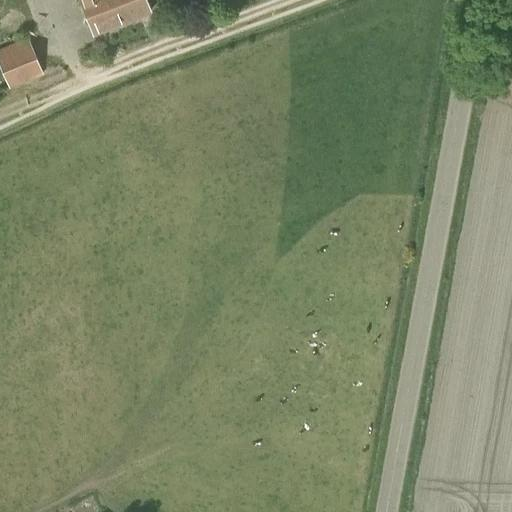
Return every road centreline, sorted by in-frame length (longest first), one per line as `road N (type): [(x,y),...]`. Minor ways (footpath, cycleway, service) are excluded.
road 1 (tertiary): [(391,511),(480,0)]
road 2 (track): [(289,0),(0,115)]
